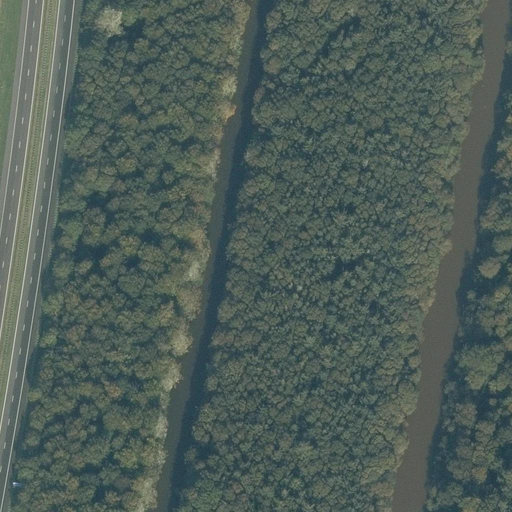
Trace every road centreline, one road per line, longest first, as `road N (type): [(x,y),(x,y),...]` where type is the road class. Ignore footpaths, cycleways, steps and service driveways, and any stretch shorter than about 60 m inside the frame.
road 1 (motorway): [(0,474),(66,0)]
road 2 (motorway): [(34,0),(0,279)]
